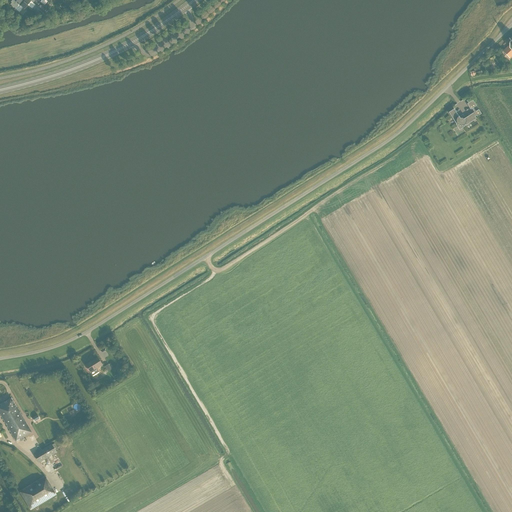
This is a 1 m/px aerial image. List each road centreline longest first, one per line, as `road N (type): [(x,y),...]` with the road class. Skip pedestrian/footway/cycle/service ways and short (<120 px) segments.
road 1 (unclassified): [(0,358),(88,331),(361,158),(511,24)]
road 2 (primary): [(0,90),(91,62),(194,0)]
